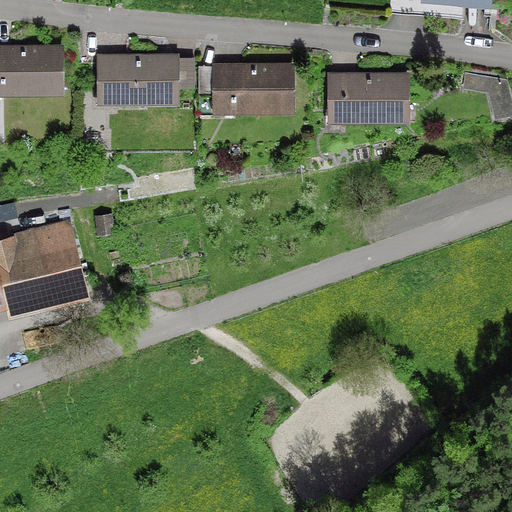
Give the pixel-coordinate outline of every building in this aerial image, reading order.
[(0,50),(0,90),(59,90),(59,50),(12,50),(0,50)] [(164,58),(125,58),(99,58),(99,90),(99,91),(114,91),(115,98),(175,98),(175,92),(175,57),(164,58)] [(289,67),(238,68),(214,68),(214,92),(214,101),(229,101),(229,108),(290,107),(289,67)] [(467,85),(494,90),(501,118),(511,115),(511,85),(510,79),(469,72),(467,85)] [(344,118),(405,117),(405,77),(357,77),(331,77),(329,77),(330,110),(344,110),(344,118)] [(0,301),(83,281),(68,222),(43,228),(33,230),(0,238),(0,301)] [(106,225),(93,225),(94,241),(106,241),(106,230),(106,225)]
